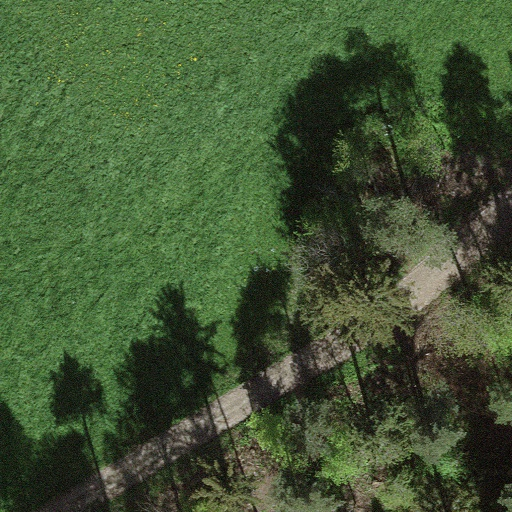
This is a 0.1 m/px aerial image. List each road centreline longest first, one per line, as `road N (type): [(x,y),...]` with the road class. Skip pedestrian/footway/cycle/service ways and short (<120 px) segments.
road 1 (track): [(328,347),(60,511)]
road 2 (track): [(511,195),(328,347)]
